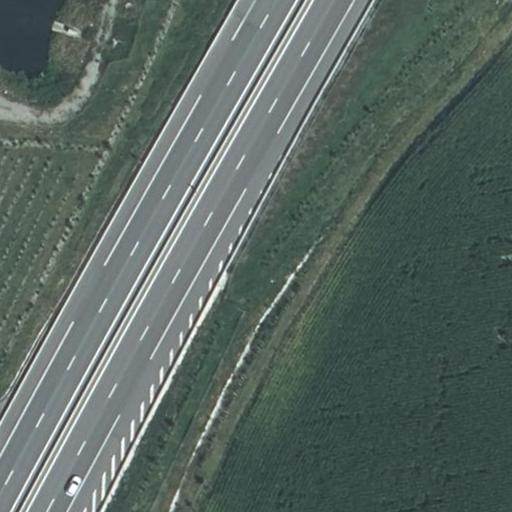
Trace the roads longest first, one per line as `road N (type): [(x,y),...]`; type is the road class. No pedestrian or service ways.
road 1 (motorway): [(42,511),(326,0)]
road 2 (track): [(511,41),(392,166),(299,309),(189,511)]
road 3 (motorway): [(262,0),(0,479)]
